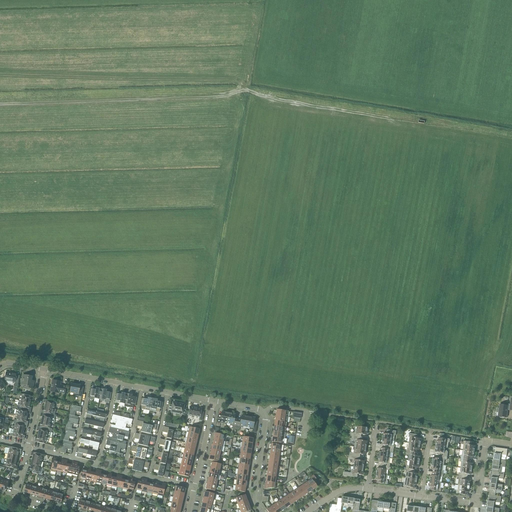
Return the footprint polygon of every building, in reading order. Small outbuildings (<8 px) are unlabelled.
[(15,382),(14,387),(18,387),(20,375),(17,375),(17,374),(13,373),(6,372),(4,380),(15,382)] [(23,375),(21,384),(27,386),(27,387),(33,389),(34,381),(31,381),(32,377),(23,375)] [(51,391),(65,393),(66,386),(60,385),(61,382),(53,380),(51,391)] [(74,395),(82,397),(83,393),(79,392),(80,385),(72,384),(70,393),(74,393),(74,395)] [(94,398),(99,399),(101,389),(96,388),(95,388),(94,389),(91,389),(89,399),(92,400),(94,399),(94,398)] [(101,389),(99,399),(105,400),(104,402),(109,403),(111,392),(108,392),(108,390),(101,389)] [(120,403),(125,404),(127,394),(120,392),(120,394),(117,393),(115,403),(120,404),(120,403)] [(34,397),(21,394),(19,401),(30,403),(31,400),(33,400),(34,397)] [(127,394),(125,404),(125,406),(133,408),(134,404),(136,404),(137,397),(133,397),(134,395),(127,394)] [(141,409),(150,411),(153,399),(149,398),(148,399),(142,398),(141,405),(142,405),(141,409)] [(498,408),(497,409),(496,412),(497,412),(499,413),(498,416),(507,418),(508,410),(511,410),(511,398),(511,399),(510,406),(500,405),(499,408),(498,408)] [(45,403),(45,407),(54,409),(55,404),(57,404),(58,402),(44,399),(43,403),(45,403)] [(153,399),(150,411),(160,412),(160,408),(161,409),(163,402),(156,401),(157,400),(153,399)] [(30,403),(19,401),(17,408),(31,411),(32,408),(30,407),(30,403)] [(168,412),(185,415),(187,408),(184,407),(184,405),(173,403),(172,405),(169,404),(168,412)] [(72,405),(69,417),(78,420),(78,417),(75,416),(76,411),(80,412),(82,407),(72,405)] [(202,408),(197,407),(197,408),(190,406),(188,415),(200,417),(199,420),(203,420),(204,412),(201,412),(202,408)] [(54,409),(45,407),(44,410),(42,410),(41,413),(56,417),(57,415),(55,415),(56,409),(54,409)] [(30,414),(31,411),(17,408),(16,415),(17,415),(27,417),(28,414),(30,414)] [(87,414),(86,418),(91,419),(92,415),(96,416),(97,411),(88,409),(87,414)] [(107,413),(97,411),(96,416),(100,417),(99,422),(104,423),(105,418),(107,413)] [(223,422),(227,423),(229,413),(222,412),(221,418),(218,417),(216,425),(220,426),(220,424),(223,424),(223,422)] [(42,417),(41,421),(51,423),(54,424),(56,417),(41,413),(40,417),(42,417)] [(232,428),(236,429),(237,421),(234,420),(235,414),(229,413),(227,423),(230,423),(230,425),(233,426),(232,428)] [(14,420),(14,422),(28,425),(28,422),(26,421),(27,417),(17,415),(16,420),(14,420)] [(111,425),(111,427),(120,430),(123,417),(113,415),(112,420),(116,421),(115,425),(111,425)] [(243,426),(247,427),(248,417),(242,415),(241,421),(237,421),(236,429),(239,430),(240,427),(243,428),(243,426)] [(69,417),(66,430),(75,432),(75,429),(72,428),(73,424),(77,425),(79,420),(78,420),(69,417)] [(123,417),(120,430),(129,432),(129,429),(126,428),(127,423),(131,425),(132,419),(123,417)] [(248,417),(247,427),(250,427),(250,429),(253,430),(252,432),(256,433),(257,425),(254,425),(255,418),(248,417)] [(85,424),(84,428),(88,429),(89,425),(94,426),(95,420),(91,419),(86,418),(85,424)] [(95,420),(94,426),(98,427),(97,431),(101,432),(102,428),(103,428),(104,423),(99,422),(95,420)] [(38,424),(37,427),(52,431),(52,429),(50,428),(51,423),(41,421),(40,424),(38,424)] [(140,431),(139,434),(140,434),(145,436),(148,423),(138,421),(137,426),(142,427),(141,431),(140,431)] [(15,424),(14,429),(24,431),(25,428),(27,428),(28,425),(14,422),(14,423),(15,424)] [(148,423),(145,436),(151,437),(152,434),(151,434),(152,429),(157,430),(158,425),(148,423)] [(187,432),(189,432),(198,435),(200,429),(188,426),(187,432)] [(39,431),(38,435),(50,437),(51,432),(52,432),(52,431),(37,427),(37,431),(39,431)] [(108,437),(108,440),(117,442),(120,430),(111,427),(110,427),(109,432),(113,434),(112,438),(108,437)] [(165,437),(165,440),(171,442),(174,429),(164,427),(163,427),(162,432),(168,433),(167,437),(165,437)] [(351,436),(352,436),(360,437),(360,434),(367,435),(368,428),(358,427),(357,430),(355,430),(355,433),(351,432),(351,436)] [(24,431),(14,429),(12,428),(10,434),(10,435),(24,439),(25,436),(23,435),(24,431)] [(83,433),(82,438),(86,439),(87,434),(91,435),(93,430),(88,429),(84,428),(83,428),(82,433),(83,433)] [(66,430),(63,442),(72,445),(72,442),(69,441),(70,436),(74,437),(76,432),(75,432),(66,430)] [(93,430),(91,435),(96,436),(95,441),(99,442),(100,437),(101,438),(102,432),(101,432),(97,431),(93,430)] [(120,430),(117,442),(126,444),(126,441),(123,440),(124,436),(128,437),(129,432),(120,430)] [(384,433),(383,439),(391,440),(392,440),(394,441),(395,435),(396,435),(396,431),(387,430),(387,434),(384,433)] [(137,444),(136,447),(137,447),(142,448),(145,436),(140,434),(139,434),(135,433),(134,438),(139,439),(138,444),(137,444)] [(410,437),(409,443),(420,444),(421,438),(418,438),(419,435),(409,434),(409,437),(410,437)] [(50,437),(38,435),(37,438),(35,438),(34,441),(49,445),(49,443),(48,443),(50,437)] [(145,436),(142,448),(148,449),(148,450),(149,446),(147,446),(148,442),(154,443),(155,438),(151,437),(145,436)] [(355,440),(355,447),(366,448),(367,441),(361,440),(361,437),(360,437),(352,436),(352,440),(355,440)] [(80,443),(79,447),(84,448),(85,444),(89,445),(90,440),(86,439),(82,438),(81,437),(80,443)] [(437,440),(436,446),(446,448),(448,448),(448,442),(449,442),(450,439),(441,438),(440,441),(437,440)] [(163,450),(162,453),(168,454),(171,442),(165,440),(161,439),(160,444),(165,446),(164,450),(163,450)] [(385,445),(385,448),(394,449),(394,446),(391,446),(392,440),(391,440),(383,439),(382,445),(385,445)] [(94,446),(93,450),(97,451),(98,447),(100,442),(99,442),(95,441),(90,440),(89,445),(94,446)] [(105,453),(114,455),(117,442),(108,440),(107,440),(106,445),(110,446),(109,451),(106,450),(105,453)] [(464,444),(463,450),(474,451),(475,446),(472,445),(473,442),(463,441),(463,444),(464,444)] [(72,445),(63,442),(60,452),(66,454),(67,449),(70,450),(69,454),(70,455),(71,454),(72,450),(71,450),(73,445),(72,445)] [(117,442),(114,455),(123,457),(123,454),(120,453),(121,449),(125,450),(126,444),(117,442)] [(407,451),(416,452),(417,450),(420,450),(420,444),(409,443),(408,448),(407,448),(407,451)] [(6,448),(5,453),(8,454),(18,456),(19,452),(21,453),(22,449),(21,449),(8,446),(8,448),(6,448)] [(134,456),(133,459),(134,459),(139,461),(142,448),(137,447),(136,447),(132,446),(131,451),(137,452),(136,457),(134,456)] [(439,452),(438,455),(447,457),(448,452),(447,451),(445,450),(446,448),(436,446),(435,452),(439,452)] [(83,453),(87,454),(88,449),(84,448),(79,447),(78,452),(77,457),(81,458),(83,453)] [(350,452),(350,456),(358,457),(359,454),(366,455),(366,448),(355,447),(353,447),(353,449),(354,450),(354,453),(350,452)] [(494,456),(493,459),(500,460),(501,455),(507,455),(508,449),(495,447),(495,453),(494,453),(494,454),(495,454),(494,456)] [(148,449),(142,448),(139,461),(145,462),(147,463),(148,460),(145,459),(144,459),(145,454),(151,455),(152,450),(148,450),(148,449)] [(394,449),(385,448),(384,451),(380,451),(379,456),(390,458),(391,452),(393,453),(394,449)] [(88,449),(87,454),(91,456),(90,460),(95,461),(96,457),(97,451),(93,450),(88,449)] [(461,455),(461,458),(470,460),(471,457),(474,457),(474,451),(463,450),(462,455),(461,455)] [(408,460),(410,461),(420,462),(420,456),(416,455),(416,452),(407,451),(407,454),(409,455),(408,460)] [(33,456),(32,459),(42,462),(43,456),(45,457),(45,455),(32,452),(31,455),(33,456)] [(160,462),(159,465),(165,467),(168,454),(162,453),(158,452),(157,457),(162,458),(161,463),(160,462)] [(184,453),(181,453),(180,458),(192,461),(193,456),(184,453)] [(433,458),(432,464),(444,465),(445,460),(447,460),(447,457),(438,455),(438,458),(433,458)] [(354,463),(354,467),(364,468),(365,461),(358,460),(358,457),(350,456),(349,459),(353,460),(352,463),(354,463)] [(381,463),(381,465),(390,467),(390,463),(390,458),(388,458),(379,456),(378,462),(381,463)] [(56,472),(57,471),(59,462),(56,461),(57,458),(54,457),(51,471),(56,472)] [(132,470),(137,471),(139,461),(134,459),(133,459),(129,458),(128,463),(134,465),(132,470)] [(192,461),(180,458),(179,463),(181,464),(191,466),(192,461)] [(461,462),(461,467),(472,469),(473,463),(470,463),(470,460),(461,458),(461,462)] [(7,459),(5,459),(4,464),(3,464),(3,466),(17,469),(18,466),(16,465),(17,462),(7,459)] [(57,471),(62,472),(65,460),(62,459),(61,462),(59,462),(57,471)] [(492,465),(492,466),(493,466),(492,471),(498,472),(501,473),(502,467),(505,467),(506,461),(500,460),(493,459),(493,463),(493,465),(492,465)] [(139,461),(137,471),(141,472),(142,467),(148,468),(149,463),(145,462),(139,461)] [(407,466),(406,469),(415,470),(416,467),(419,468),(420,462),(410,461),(409,466),(407,466)] [(67,473),(72,474),(75,462),(72,462),(72,465),(69,464),(67,473)] [(165,467),(159,465),(155,464),(154,469),(159,471),(158,476),(162,477),(165,467)] [(435,470),(434,473),(444,474),(444,471),(443,471),(444,465),(432,464),(432,469),(435,470)] [(43,468),(40,467),(31,465),(30,469),(28,468),(27,472),(30,472),(35,474),(38,474),(42,475),(42,473),(43,468)] [(377,468),(377,474),(386,475),(387,469),(390,470),(390,467),(381,465),(380,468),(377,468)] [(80,478),(86,480),(88,468),(86,467),(85,470),(82,470),(80,478)] [(364,468),(354,467),(353,470),(351,470),(351,473),(344,472),(344,475),(356,477),(356,474),(363,475),(364,468)] [(459,473),(459,476),(468,477),(468,474),(471,475),(472,469),(461,467),(460,473),(459,473)] [(91,481),(96,482),(99,470),(96,469),(95,473),(93,472),(91,481)] [(407,472),(406,478),(417,479),(418,473),(415,473),(415,470),(406,469),(406,472),(407,472)] [(491,471),(490,479),(491,479),(490,480),(490,483),(497,484),(498,478),(504,479),(504,473),(501,473),(498,472),(492,471),(491,471)] [(101,483),(107,485),(109,473),(107,472),(106,475),(103,475),(101,483)] [(431,475),(430,481),(440,482),(440,477),(443,477),(444,474),(434,473),(434,476),(431,475)] [(112,486),(117,487),(120,475),(117,474),(116,478),(114,477),(112,486)] [(386,475),(377,474),(376,480),(379,480),(378,483),(388,484),(388,481),(387,481),(388,475),(386,475)] [(311,479),(307,482),(312,490),(317,487),(316,485),(319,483),(317,480),(314,475),(311,477),(311,479)] [(459,479),(458,485),(470,486),(471,481),(467,480),(468,477),(459,476),(458,479),(459,479)] [(122,488),(128,490),(130,478),(128,477),(127,480),(124,480),(122,488)] [(136,489),(142,491),(145,479),(142,478),(141,481),(138,481),(136,489)] [(417,479),(406,478),(405,483),(404,483),(404,487),(413,488),(413,485),(416,485),(417,479)] [(4,480),(1,490),(4,491),(4,489),(7,490),(9,481),(4,480)] [(306,480),(301,483),(303,485),(308,493),(312,490),(307,482),(306,480)] [(147,492),(152,493),(155,481),(153,481),(152,484),(149,483),(147,492)] [(440,482),(430,481),(429,487),(432,487),(432,490),(441,492),(442,488),(441,488),(442,482),(440,482)] [(160,486),(158,494),(163,496),(166,484),(163,483),(162,486),(160,486)] [(489,489),(490,489),(489,495),(495,496),(496,490),(502,491),(503,485),(497,484),(490,483),(490,487),(490,489),(489,489)] [(32,495),(35,495),(37,487),(32,485),(29,495),(32,496),(32,495)] [(303,485),(298,488),(304,496),(308,493),(303,485)] [(470,486),(458,485),(458,490),(457,490),(456,494),(465,495),(466,492),(469,492),(470,486)] [(43,498),(45,498),(48,490),(42,488),(40,498),(42,499),(43,498)] [(298,488),(294,491),(299,499),(304,496),(298,488)] [(53,501),(56,501),(58,493),(53,491),(50,501),(53,502),(53,501)] [(58,493),(56,501),(58,502),(58,503),(61,504),(63,494),(64,495),(65,492),(62,491),(62,494),(58,493)] [(294,491),(289,494),(295,502),(299,499),(294,491)] [(205,492),(204,497),(213,499),(215,500),(217,494),(205,492)] [(289,494),(285,497),(290,505),(295,502),(289,494)] [(236,498),(238,503),(247,500),(245,495),(236,498)] [(487,504),(487,507),(494,508),(494,502),(500,503),(501,497),(495,496),(489,495),(488,501),(487,501),(488,501),(488,504),(487,504)] [(80,510),(83,511),(85,501),(86,499),(81,497),(78,508),(80,508),(80,510)] [(285,497),(280,500),(286,508),(290,505),(285,497)] [(342,499),(342,503),(348,504),(354,505),(353,510),(359,511),(361,499),(357,498),(357,499),(355,498),(355,497),(355,498),(343,497),(342,499)] [(330,504),(328,511),(340,511),(342,503),(342,499),(338,498),(337,504),(334,504),(330,504)] [(238,503),(240,508),(249,505),(247,500),(238,503)] [(280,500),(276,503),(281,511),(286,508),(280,500)] [(370,511),(377,511),(383,511),(384,509),(384,502),(379,502),(379,501),(378,501),(378,502),(376,501),(372,500),(370,511)] [(86,510),(88,511),(91,502),(85,501),(83,511),(85,511),(86,510)] [(384,502),(384,509),(389,509),(389,511),(395,511),(397,503),(393,503),(393,504),(391,503),(391,502),(390,502),(390,503),(384,502)] [(276,503),(271,506),(275,511),(279,511),(281,511),(276,503)]
